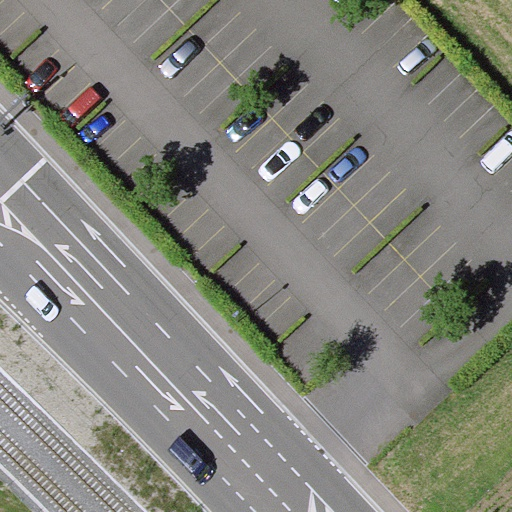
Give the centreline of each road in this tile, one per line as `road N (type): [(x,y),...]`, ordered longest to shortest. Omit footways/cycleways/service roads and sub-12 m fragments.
road 1 (primary): [(331,511),(0,158)]
road 2 (primary): [(0,268),(235,511)]
